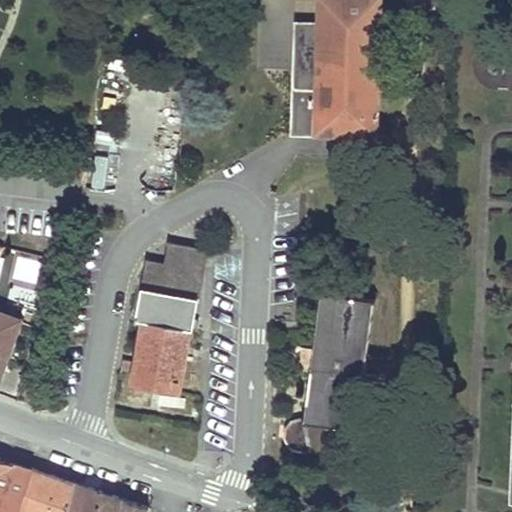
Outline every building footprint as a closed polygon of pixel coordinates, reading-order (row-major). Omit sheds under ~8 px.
[(320,45),(304,43),(303,131),(376,132),(378,44),(375,44),(379,9),(374,9),(374,6),(371,3),(368,1),(365,0),(333,0),(332,1),(328,3),(326,5),(326,8),(321,8),(322,19),(323,43),(320,43),(320,45)] [(323,43),(322,19),(295,19),(292,130),(303,131),(304,43),(320,45),(320,43),(323,43)] [(135,318),(139,319),(143,320),(130,383),(177,391),(189,328),(191,328),(205,251),(168,244),(165,264),(147,261),(146,263),(135,318)] [(16,257),(12,281),(35,285),(40,261),(16,257)] [(294,421),(293,422),(291,423),(288,425),(288,427),(287,430),(287,432),(287,434),(287,435),(287,437),(288,439),(289,441),(290,443),(292,445),(294,447),(296,448),(319,451),(316,467),(346,471),(351,428),(355,428),(373,298),(320,290),(313,346),(311,363),(304,417),(300,418),(297,420),(294,421)] [(418,308),(416,338),(437,339),(439,309),(418,308)] [(20,319),(0,311),(0,373),(19,321),(20,319)] [(303,362),(311,363),(313,346),(306,345),(303,362)] [(132,372),(134,361),(123,359),(121,370),(132,372)] [(287,430),(288,427),(288,425),(272,424),(272,432),(287,434),(287,432),(287,430)] [(0,459),(0,511),(20,511),(32,469),(25,466),(5,461),(0,459)] [(22,511),(34,470),(32,469),(20,511),(22,511)] [(67,511),(74,484),(34,470),(22,511),(67,511)] [(82,487),(74,484),(67,511),(95,511),(98,492),(82,487)] [(109,496),(98,492),(95,511),(122,511),(123,502),(109,496)] [(134,505),(123,502),(122,511),(148,511),(148,510),(134,505)]
